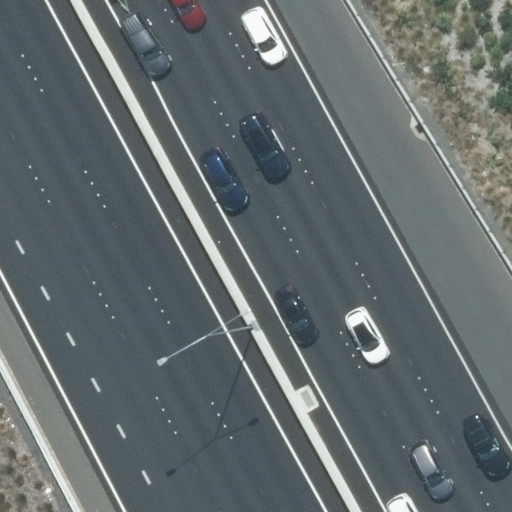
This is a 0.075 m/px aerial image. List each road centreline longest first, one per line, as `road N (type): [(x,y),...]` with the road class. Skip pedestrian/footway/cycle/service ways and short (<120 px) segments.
road 1 (motorway): [(243,511),(0,54)]
road 2 (motorway): [(225,0),(392,300)]
road 3 (motorway): [(392,300),(511,509)]
road 4 (motorway): [(392,300),(511,465)]
